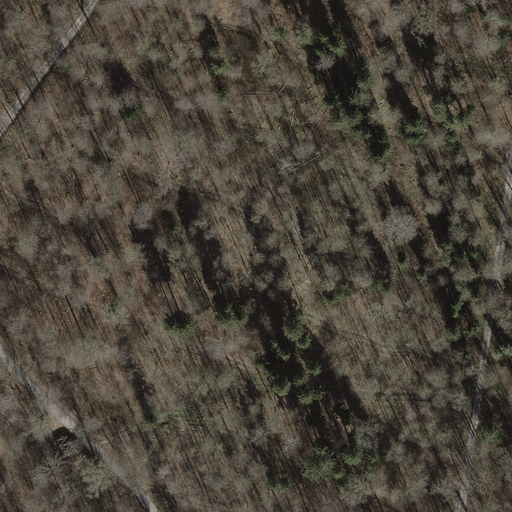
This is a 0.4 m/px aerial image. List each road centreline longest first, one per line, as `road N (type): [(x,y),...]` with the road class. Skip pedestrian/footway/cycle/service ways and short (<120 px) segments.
road 1 (track): [(454,511),(511,166)]
road 2 (track): [(154,511),(0,348)]
road 3 (track): [(0,130),(100,0)]
